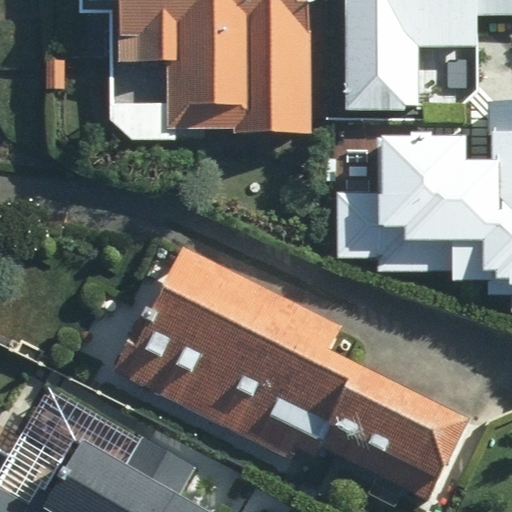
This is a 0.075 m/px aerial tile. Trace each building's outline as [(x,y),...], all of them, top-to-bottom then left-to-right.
[(128,0),(128,64),(179,65),(179,129),(319,130),(319,0),(128,0)] [(511,16),(511,0),(355,0),(356,109),(424,108),(423,37),(488,36),(488,17),(511,16)] [(330,180),(329,257),(511,258),(510,300),(511,299),(511,99),(495,100),(495,124),(379,123),(378,181),(330,180)] [(355,327),(193,244),(125,374),(303,466),(319,434),(439,496),(478,420),(343,350),(355,327)] [(52,511),(47,511),(0,483),(0,511),(218,511),(185,492),(199,469),(152,441),(138,465),(96,440),(52,511)]
